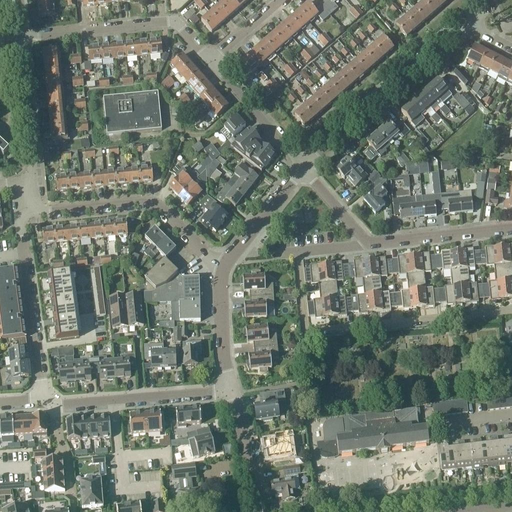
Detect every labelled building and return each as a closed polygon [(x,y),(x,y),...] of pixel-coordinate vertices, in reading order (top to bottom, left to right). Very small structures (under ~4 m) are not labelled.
[(197,0),(194,3),(201,11),(205,8),(197,0)] [(230,0),(226,0),(220,6),(230,18),(239,10),(238,8),(230,0)] [(245,0),(230,0),(238,8),(239,10),(248,2),(246,1),(245,0)] [(333,3),(336,0),(327,0),(321,5),(330,15),(338,9),(333,3)] [(420,6),(415,10),(425,22),(434,14),(424,2),(422,0),(418,4),(420,6)] [(426,0),(424,2),(434,14),(443,6),(437,0),(426,0)] [(330,15),(321,5),(315,11),(308,4),(299,12),(309,24),(318,16),(323,22),(330,15)] [(54,5),(38,7),(40,19),(55,18),(54,5)] [(395,14),(399,10),(395,5),(391,9),(395,14)] [(220,6),(211,14),(220,24),(221,26),(230,18),(220,6)] [(353,9),(360,18),(363,15),(356,7),(353,9)] [(411,14),(407,17),(417,29),(425,22),(415,10),(413,8),(409,12),(411,14)] [(353,9),(350,12),(356,20),(360,18),(353,9)] [(309,24),(299,12),(290,20),(300,32),(309,24)] [(211,14),(201,22),(212,34),(221,26),(220,24),(211,14)] [(401,22),(396,26),(407,38),(417,29),(407,17),(405,16),(400,20),(401,22)] [(198,22),(194,17),(189,21),(193,26),(198,22)] [(300,32),(290,20),(281,27),(291,38),(292,39),(300,32)] [(371,34),(376,30),(372,25),(367,29),(371,34)] [(283,47),(292,39),(291,38),(281,27),(273,35),(274,36),(283,47)] [(363,42),(367,38),(363,33),(359,37),(363,42)] [(321,37),(328,45),(332,42),(325,34),(321,37)] [(274,36),(273,35),(264,42),(273,52),(275,54),(283,47),(274,36)] [(379,41),(375,45),(385,57),(393,50),(381,36),(377,39),(379,41)] [(321,37),(318,40),(325,48),(328,45),(321,37)] [(160,41),(148,43),(149,50),(150,57),(157,56),(161,55),(162,55),(160,41)] [(354,50),(359,46),(355,41),(350,45),(354,50)] [(273,52),(264,42),(256,50),(264,61),(266,62),(275,54),(273,52)] [(148,43),(137,44),(138,58),(150,57),(149,50),(148,43)] [(371,49),(366,53),(376,65),(385,57),(375,45),(373,43),(368,47),(371,49)] [(137,44),(125,45),(126,58),(126,59),(138,58),(137,44)] [(125,45),(113,46),(114,59),(114,60),(126,59),(126,58),(125,45)] [(113,46),(101,48),(101,49),(102,62),(114,60),(114,59),(113,46)] [(485,51),(475,46),(468,61),(478,66),(485,51)] [(90,63),(102,62),(101,49),(101,48),(88,49),(90,63)] [(304,52),(311,60),(314,58),(307,49),(304,52)] [(346,57),(350,54),(346,49),(341,53),(346,57)] [(264,61),(256,50),(247,58),(257,69),(258,69),(266,62),(264,61)] [(44,64),(59,62),(62,62),(61,56),(59,56),(58,51),(43,52),(44,64)] [(361,57),(357,61),(367,72),(376,65),(366,53),(364,51),(360,55),(361,57)] [(495,57),(485,51),(478,66),(479,67),(478,69),(487,73),(488,71),(487,71),(495,57)] [(304,52),(301,55),(308,63),(311,60),(304,52)] [(182,56),(171,66),(178,75),(189,65),(190,64),(182,56)] [(337,65),(341,61),(337,56),(333,60),(337,65)] [(504,62),(495,57),(487,71),(488,71),(497,76),(504,62)] [(257,69),(247,58),(239,65),(249,77),(258,69),(257,69)] [(353,65),(348,68),(359,80),(367,72),(357,61),(356,58),(351,63),(353,65)] [(44,64),(45,75),(61,74),(62,74),(62,67),(60,67),(59,62),(44,64)] [(511,70),(511,65),(504,62),(497,76),(498,76),(497,78),(506,83),(511,70)] [(190,64),(178,75),(186,83),(196,74),(197,73),(190,64)] [(328,73),(332,69),(328,64),(324,68),(328,73)] [(287,68),(294,76),(297,73),(290,65),(287,68)] [(343,73),(339,76),(349,88),(359,80),(348,68),(346,66),(342,70),(343,73)] [(287,68),(283,70),(290,79),(294,76),(287,68)] [(470,81),(458,70),(454,74),(465,86),(470,81)] [(319,80),(323,77),(319,72),(315,76),(319,80)] [(196,74),(186,83),(194,93),(206,82),(197,73),(196,74)] [(261,73),(258,76),(264,82),(267,80),(261,73)] [(45,75),(46,86),(62,85),(64,84),(63,78),(61,78),(61,74),(45,75)] [(335,80),(330,84),(341,96),(349,88),(339,76),(337,74),(333,78),(335,80)] [(161,86),(164,89),(172,81),(169,78),(161,86)] [(270,82),(277,91),(280,88),(273,80),(270,82)] [(310,88),(315,85),(310,80),(306,84),(310,88)] [(438,80),(429,88),(441,103),(442,104),(451,95),(438,80)] [(172,81),(164,89),(166,92),(174,84),(172,81)] [(206,82),(194,93),(202,102),(214,91),(206,82)] [(270,82),(266,85),(273,93),(277,91),(270,82)] [(322,92),(332,103),(341,96),(330,84),(328,82),(324,86),(326,88),(322,92)] [(481,87),(476,84),(472,91),(476,95),(481,87)] [(62,85),(46,86),(47,98),(63,96),(65,96),(64,89),(62,89),(62,85)] [(301,96),(306,92),(302,87),(297,91),(301,96)] [(429,88),(419,97),(429,108),(432,111),(441,103),(429,88)] [(317,96),(313,99),(323,111),(332,103),(322,92),(320,90),(315,94),(317,96)] [(214,91),(202,102),(210,110),(221,100),(214,91)] [(158,94),(103,99),(107,136),(162,131),(158,94)] [(461,97),(458,94),(453,98),(464,110),(468,106),(461,97)] [(473,102),(465,94),(461,97),(468,106),(473,102)] [(176,103),(179,106),(187,98),(184,95),(176,103)] [(292,104),(297,100),(293,95),(288,99),(292,104)] [(63,96),(47,98),(49,109),(64,107),(66,107),(65,100),(63,100),(63,96)] [(308,104),(304,107),(314,119),(323,111),(313,99),(311,97),(306,101),(308,104)] [(429,108),(419,97),(411,104),(421,115),(429,108)] [(187,98),(179,106),(182,109),(190,101),(187,98)] [(221,100),(210,110),(217,118),(228,108),(221,100)] [(424,120),(421,115),(411,104),(401,112),(415,128),(424,120)] [(444,105),(439,110),(445,116),(450,112),(444,105)] [(300,111),(295,116),(305,128),(314,119),(304,107),(302,106),(298,109),(300,111)] [(470,106),(463,111),(467,115),(473,110),(470,106)] [(504,109),(500,106),(496,113),(500,116),(504,109)] [(49,109),(50,120),(65,118),(67,118),(66,111),(65,111),(64,107),(49,109)] [(191,120),(194,123),(202,116),(199,112),(191,120)] [(435,113),(430,117),(436,124),(441,120),(435,113)] [(202,116),(194,123),(196,126),(204,119),(202,116)] [(245,127),(236,117),(224,128),(220,132),(229,142),(233,138),(234,137),(245,127)] [(50,120),(51,131),(67,129),(68,129),(68,123),(66,123),(65,118),(50,120)] [(389,123),(378,133),(388,144),(398,134),(402,139),(410,132),(402,123),(399,126),(397,125),(393,128),(389,123)] [(491,128),(484,127),(482,138),(490,139),(491,128)] [(67,129),(51,131),(52,144),(70,142),(69,135),(67,136),(67,129)] [(417,129),(412,134),(423,146),(428,142),(417,129)] [(260,144),(250,132),(240,140),(237,143),(230,148),(247,162),(246,162),(249,165),(263,174),(276,158),(263,148),(260,144)] [(388,144),(378,133),(367,143),(372,149),(365,155),(371,162),(374,160),(377,164),(383,158),(382,157),(387,152),(386,151),(390,147),(388,144)] [(217,152),(212,145),(204,152),(214,163),(219,158),(230,148),(237,143),(233,138),(229,142),(217,152)] [(89,140),(80,141),(81,149),(89,148),(89,140)] [(0,154),(4,158),(8,153),(0,145),(0,154)] [(199,145),(193,149),(197,155),(200,152),(203,150),(199,145)] [(423,146),(420,149),(426,156),(429,153),(423,146)] [(226,163),(219,158),(217,162),(223,167),(226,163)] [(358,167),(355,170),(347,161),(336,170),(337,172),(336,172),(340,176),(341,175),(345,180),(346,178),(355,188),(367,178),(358,167)] [(251,189),(258,179),(252,174),(256,169),(249,165),(246,162),(235,176),(246,185),(251,189)] [(455,162),(441,164),(442,172),(456,170),(455,162)] [(141,180),(141,184),(153,182),(152,168),(140,170),(141,180)] [(169,189),(179,198),(191,185),(199,177),(196,173),(191,178),(183,169),(175,177),(178,180),(169,189)] [(141,180),(140,170),(128,171),(130,183),(130,185),(141,184),(141,180)] [(118,186),(130,185),(130,183),(128,171),(117,172),(117,175),(118,186)] [(215,171),(213,174),(219,179),(222,176),(215,171)] [(106,187),(118,186),(117,175),(117,172),(105,173),(105,175),(106,187)] [(206,173),(205,172),(198,179),(204,185),(207,183),(206,173)] [(93,189),(106,187),(105,175),(105,173),(92,175),(92,177),(93,189)] [(368,179),(373,185),(380,178),(376,173),(368,179)] [(424,218),(436,217),(436,212),(442,211),(438,173),(432,174),(433,183),(431,183),(433,199),(423,200),(424,218)] [(219,179),(213,174),(209,179),(216,183),(219,179)] [(82,190),(93,189),(92,177),(92,175),(80,176),(80,178),(82,190)] [(69,191),(78,190),(82,190),(80,178),(80,176),(67,177),(67,179),(69,191)] [(57,192),(67,191),(69,191),(67,179),(67,177),(56,178),(57,192)] [(364,202),(376,216),(386,207),(385,207),(382,203),(388,197),(387,196),(380,188),(386,183),(385,181),(383,180),(379,180),(368,189),(372,195),(364,202)] [(243,198),(251,189),(246,185),(241,181),(233,191),(243,198)] [(488,183),(487,191),(495,192),(496,184),(488,183)] [(179,198),(188,207),(201,194),(191,185),(179,198)] [(243,198),(233,191),(226,185),(219,195),(215,200),(226,208),(229,203),(235,208),(243,198)] [(494,193),(487,192),(485,204),(492,205),(497,205),(498,200),(493,200),(494,193)] [(449,210),(449,215),(461,214),(459,193),(440,195),(442,211),(449,210)] [(461,214),(473,213),(471,195),(464,196),(465,201),(460,202),(461,214)] [(215,208),(217,205),(208,197),(199,206),(209,214),(202,222),(216,233),(228,218),(215,208)] [(422,198),(410,199),(413,219),(424,218),(423,200),(422,200),(422,198)] [(410,199),(393,201),(394,217),(400,216),(401,221),(413,219),(410,199)] [(127,222),(114,224),(115,236),(115,238),(128,236),(127,222)] [(114,224),(105,225),(102,225),(103,239),(115,238),(115,236),(114,224)] [(102,225),(90,226),(92,240),(103,239),(102,225)] [(90,226),(78,227),(79,241),(92,240),(90,226)] [(78,227),(66,229),(68,243),(79,241),(78,227)] [(66,229),(54,230),(55,244),(68,243),(66,229)] [(165,240),(154,229),(144,239),(151,246),(148,250),(151,253),(148,257),(149,258),(165,240)] [(54,230),(43,231),(44,245),(55,244),(54,230)] [(176,250),(165,240),(149,258),(152,261),(159,254),(166,260),(176,250)] [(511,245),(508,246),(508,247),(501,248),(504,274),(511,272),(511,266),(511,265),(511,264),(511,245)] [(494,267),(495,274),(504,274),(501,248),(494,249),(494,247),(485,248),(485,251),(479,252),(481,266),(487,266),(487,267),(494,267)] [(475,267),(481,266),(479,252),(473,253),(473,250),(464,251),(464,252),(457,252),(460,278),(469,277),(468,269),(475,268),(475,267)] [(451,279),(460,278),(457,252),(450,253),(450,252),(441,253),(441,256),(435,257),(437,271),(443,270),(443,272),(450,271),(451,279)] [(431,271),(437,271),(435,257),(429,257),(429,254),(420,255),(420,256),(413,257),(416,283),(425,282),(424,274),(431,273),(431,271)] [(132,255),(128,266),(135,268),(139,258),(132,255)] [(407,283),(416,283),(413,257),(410,258),(410,257),(406,258),(406,257),(397,258),(398,261),(392,261),(393,275),(399,275),(399,276),(406,276),(407,283)] [(387,276),(393,275),(392,261),(386,262),(385,259),(376,260),(376,261),(369,262),(372,287),(381,286),(380,278),(387,277),(387,276)] [(164,261),(145,280),(145,281),(144,282),(144,287),(144,293),(144,294),(151,294),(166,287),(178,275),(164,261)] [(372,287),(369,262),(362,262),(362,261),(353,262),(354,265),(348,266),(349,280),(355,279),(355,281),(362,280),(363,288),(372,287)] [(349,280),(348,266),(342,266),(341,263),(333,264),(333,265),(326,266),(328,292),(337,291),(336,283),(343,282),(343,280),(349,280)] [(328,292),(326,266),(319,267),(318,266),(310,267),(310,270),(304,270),(305,284),(311,284),(311,285),(318,285),(319,293),(328,292)] [(0,342),(9,341),(13,341),(13,342),(26,341),(17,272),(0,273),(0,342)] [(249,292),(250,298),(274,297),(273,285),(265,285),(265,276),(260,277),(260,273),(261,273),(256,272),(251,273),(252,274),(252,277),(242,278),(242,277),(240,280),(240,283),(243,283),(243,293),(249,292)] [(69,274),(47,277),(56,340),(79,338),(69,274)] [(506,299),(504,274),(495,274),(495,282),(489,283),(489,285),(483,285),(484,299),(490,299),(490,302),(499,301),(499,300),(506,299)] [(151,294),(144,294),(144,304),(174,303),(174,304),(200,303),(200,279),(183,280),(178,275),(166,287),(151,294)] [(484,299),(483,285),(477,286),(477,284),(470,285),(469,277),(460,278),(462,303),(469,303),(470,304),(478,303),(478,300),(484,299)] [(455,304),(462,303),(460,278),(451,279),(452,287),(445,288),(445,289),(439,290),(440,304),(446,303),(447,306),(451,306),(455,305),(456,305),(455,304)] [(434,304),(440,304),(439,290),(433,291),(433,289),(426,290),(425,282),(416,283),(419,308),(426,307),(426,308),(435,307),(434,304)] [(412,309),(419,308),(416,283),(407,283),(408,291),(401,292),(401,294),(395,295),(396,308),(402,308),(403,311),(412,310),(412,309)] [(391,309),(396,308),(395,295),(389,295),(389,293),(382,294),(381,286),(372,287),(375,312),(382,312),(382,313),(391,312),(391,309)] [(375,312),(372,287),(363,288),(364,296),(354,297),(351,297),(351,299),(353,313),(359,312),(359,315),(368,314),(368,313),(375,312)] [(328,292),(331,317),(338,316),(338,317),(347,316),(347,313),(353,313),(351,299),(345,300),(345,298),(338,299),(337,291),(328,292)] [(331,317),(328,292),(319,293),(320,301),(313,301),(313,303),(307,304),(309,318),(315,317),(315,320),(324,319),(324,318),(331,317)] [(126,298),(128,330),(143,329),(144,327),(141,297),(126,298)] [(242,318),(244,320),(244,319),(267,318),(275,317),(274,309),(274,297),(250,298),(250,304),(244,305),(245,314),(242,314),(242,318)] [(111,299),(113,332),(128,330),(126,298),(111,299)] [(200,303),(174,304),(174,322),(159,323),(159,329),(173,329),(182,329),(184,329),(184,328),(184,323),(200,322),(200,303)] [(511,324),(506,325),(507,335),(503,335),(504,345),(508,344),(508,345),(511,344),(511,324)] [(253,344),(254,350),(277,347),(276,335),(268,336),(267,327),(245,330),(245,329),(244,329),(243,332),(243,335),(246,335),(247,344),(253,344)] [(182,329),(173,329),(173,343),(181,343),(182,338),(182,329)] [(9,341),(12,368),(29,366),(28,358),(27,358),(26,352),(28,352),(26,341),(13,342),(13,341),(9,341)] [(197,366),(197,356),(201,356),(201,343),(183,345),(184,367),(197,366)] [(151,370),(164,369),(163,345),(144,346),(144,361),(151,361),(151,370)] [(169,352),(164,352),(165,369),(176,369),(175,347),(169,347),(169,352)] [(277,347),(254,350),(254,356),(248,356),(249,365),(246,366),(247,369),(249,372),(249,371),(259,370),(259,374),(264,375),(268,373),(268,369),(272,369),(271,360),(279,359),(277,347)] [(114,363),(115,380),(130,379),(129,372),(136,371),(135,355),(121,356),(121,362),(114,363)] [(73,356),(65,357),(66,364),(60,364),(61,385),(76,383),(74,361),(73,356)] [(93,359),(94,359),(95,374),(100,374),(101,381),(115,380),(114,363),(107,364),(106,357),(93,358),(93,359)] [(94,359),(93,359),(74,361),(76,383),(91,382),(90,374),(95,374),(94,359)] [(29,366),(12,368),(13,374),(6,374),(7,381),(21,380),(21,378),(29,377),(29,372),(30,371),(29,366)] [(283,393),(263,396),(264,404),(260,405),(255,406),(257,421),(263,420),(263,423),(272,421),(272,419),(278,418),(276,404),(285,402),(283,393)] [(419,430),(417,410),(342,419),(342,420),(328,422),(324,425),(323,428),(323,431),(324,442),(317,443),(317,449),(317,453),(319,456),(322,459),(325,460),(335,458),(337,458),(339,456),(378,452),(378,453),(390,452),(390,450),(429,445),(434,444),(432,428),(419,430)] [(200,411),(176,413),(177,426),(179,426),(179,428),(186,428),(186,426),(201,424),(200,411)] [(160,414),(145,415),(146,434),(162,433),(160,414)] [(130,427),(128,427),(129,435),(131,435),(131,436),(146,434),(145,415),(129,416),(130,427)] [(46,417),(33,418),(34,435),(34,438),(47,437),(46,417)] [(22,418),(12,419),(13,437),(23,436),(22,418)] [(32,418),(22,418),(23,436),(34,435),(33,418),(32,418)] [(109,418),(99,419),(100,439),(111,438),(109,418)] [(12,419),(0,419),(0,434),(0,438),(13,437),(12,419)] [(99,419),(88,420),(90,440),(100,439),(99,419)] [(88,420),(78,421),(80,441),(90,440),(88,420)] [(78,421),(66,422),(68,442),(80,441),(78,421)] [(198,438),(188,441),(192,455),(197,453),(199,458),(215,454),(209,429),(196,432),(198,438)] [(267,452),(268,461),(293,456),(291,446),(285,447),(284,441),(290,440),(289,432),(270,435),(271,442),(263,444),(265,452),(267,452)] [(506,463),(511,462),(511,443),(511,436),(508,437),(509,442),(503,443),(506,463)] [(498,467),(495,438),(491,439),(492,444),(487,445),(490,468),(491,468),(492,469),(495,468),(497,467),(498,467)] [(498,467),(506,466),(506,463),(503,443),(498,444),(497,438),(495,438),(498,467)] [(472,467),(481,466),(477,440),(474,441),(475,446),(470,447),(472,467)] [(481,466),(489,465),(487,445),(481,446),(481,440),(477,440),(481,466)] [(473,470),(472,467),(470,447),(465,448),(464,442),(461,443),(463,460),(464,468),(464,472),(473,470)] [(456,469),(464,468),(463,460),(461,443),(458,443),(458,449),(454,449),(456,469)] [(447,470),(456,469),(454,449),(448,450),(447,444),(444,445),(445,456),(440,457),(442,470),(447,470)] [(63,460),(42,461),(43,472),(63,471),(63,460)] [(191,479),(196,478),(195,466),(172,468),(173,480),(179,480),(191,479)] [(299,467),(283,470),(284,477),(293,476),(297,475),(300,475),(299,467)] [(63,471),(43,472),(44,482),(64,481),(63,471)] [(178,492),(179,511),(199,511),(197,490),(192,491),(191,479),(179,480),(180,492),(178,492)] [(293,479),(271,483),(273,497),(282,495),(283,501),(295,499),(294,493),(296,493),(295,491),(293,479)] [(64,481),(44,482),(45,493),(65,492),(64,481)] [(101,481),(80,483),(81,496),(107,494),(106,486),(101,486),(101,481)] [(107,494),(81,496),(82,510),(103,508),(103,503),(108,503),(107,494)] [(163,511),(163,502),(153,503),(153,511),(163,511)]
